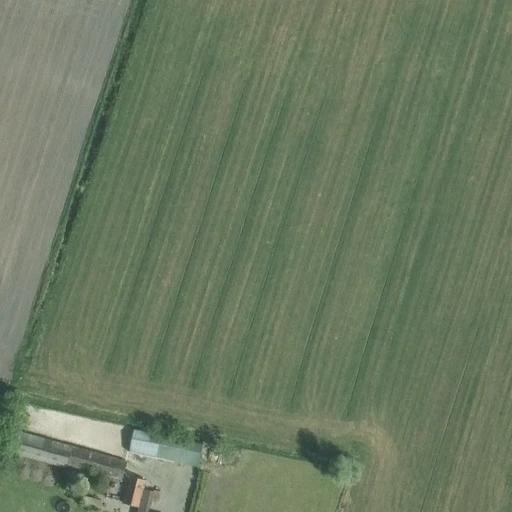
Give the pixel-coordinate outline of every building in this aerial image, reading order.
[(199,465),(204,442),(133,428),(129,451),(199,465)] [(122,479),(127,460),(18,430),(11,452),(66,467),(67,464),(81,468),(79,476),(91,480),(93,471),(122,479)] [(223,463),(226,447),(208,443),(205,458),(223,463)] [(147,511),(153,492),(143,490),(146,481),(130,477),(123,504),(139,508),(138,511),(147,511)] [(102,499),(84,494),(82,503),(100,508),(102,499)]
